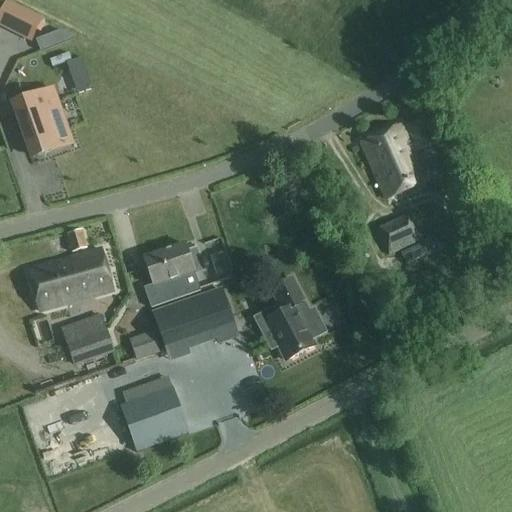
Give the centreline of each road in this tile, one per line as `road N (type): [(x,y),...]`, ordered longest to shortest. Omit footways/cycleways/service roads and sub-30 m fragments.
road 1 (unclassified): [(0,234),(284,149),(420,64),(482,0)]
road 2 (unclassified): [(127,511),(511,314)]
